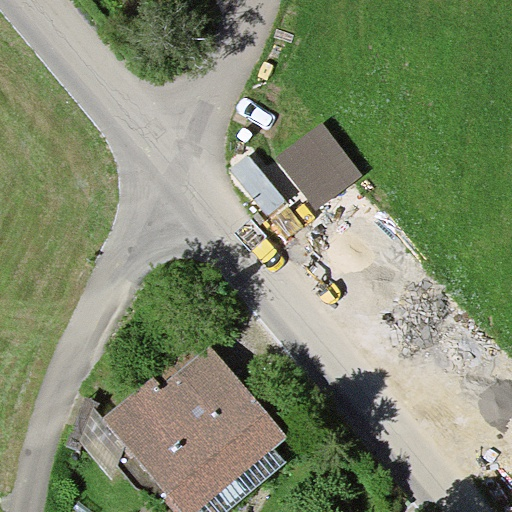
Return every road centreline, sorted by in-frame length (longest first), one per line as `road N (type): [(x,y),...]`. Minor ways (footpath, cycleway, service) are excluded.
road 1 (residential): [(465,511),(178,155)]
road 2 (residential): [(178,155),(86,319),(24,511)]
road 3 (residential): [(178,155),(45,0)]
road 4 (residential): [(256,0),(178,155)]
